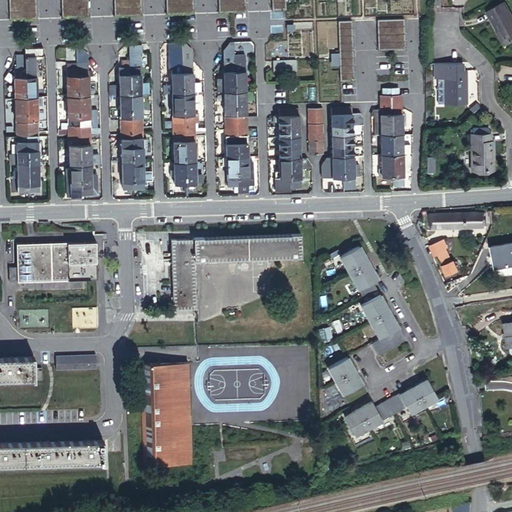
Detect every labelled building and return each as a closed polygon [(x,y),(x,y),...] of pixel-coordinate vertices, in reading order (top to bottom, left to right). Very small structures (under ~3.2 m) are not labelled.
[(33,0),(9,0),(9,17),(34,17),(33,0)] [(86,15),(86,0),(72,0),(72,14),(86,15)] [(139,15),(138,0),(113,0),(113,15),(139,15)] [(191,0),(165,0),(166,12),(191,12),(191,0)] [(243,11),(243,0),(218,0),(218,10),(243,11)] [(271,0),(272,9),(285,9),(284,0),(271,0)] [(511,38),(511,20),(503,2),(484,11),(500,45),(511,38)] [(405,48),(404,19),(377,20),(378,49),(405,48)] [(353,80),(351,21),(338,21),(340,80),(353,80)] [(246,116),(244,61),(242,61),(242,52),(233,52),(232,40),(229,41),(223,49),(224,78),(218,78),(218,90),(224,90),(227,156),(223,156),(223,165),(227,165),(228,186),(239,185),(239,193),(250,192),(250,185),(254,185),(254,174),(249,174),(247,124),(258,124),(257,115),(246,116)] [(193,91),(191,49),(183,42),(167,42),(167,66),(172,66),(172,84),(164,84),(164,92),(172,92),(174,161),(170,162),(170,169),(174,168),(175,182),(203,181),(202,174),(196,174),(194,119),(197,119),(196,110),(194,110),(194,100),(196,100),(196,91),(193,91)] [(142,124),(140,65),(139,65),(138,53),(140,53),(140,44),(127,44),(128,58),(128,65),(121,65),(119,65),(123,187),(144,186),(142,131),(146,131),(146,124),(142,124)] [(88,63),(87,51),(80,45),(66,45),(67,95),(64,95),(65,121),(62,121),(62,127),(60,127),(60,134),(69,134),(70,167),(66,167),(67,196),(82,195),(82,193),(98,193),(97,173),(91,173),(91,162),(98,162),(98,151),(90,152),(90,131),(101,131),(100,126),(98,126),(98,107),(89,107),(88,67),(88,63)] [(35,98),(34,57),(42,56),(42,47),(24,48),(25,70),(23,70),(23,55),(15,55),(15,70),(13,70),(15,135),(10,135),(11,153),(16,153),(17,167),(11,167),(11,174),(17,174),(18,190),(38,189),(37,153),(40,153),(40,141),(36,141),(35,107),(41,106),(41,98),(35,98)] [(297,58),(274,58),(274,68),(297,68),(297,58)] [(468,103),(467,70),(464,70),(463,63),(437,63),(437,78),(438,103),(444,103),(444,104),(468,103)] [(402,142),(401,103),(405,103),(404,93),(402,93),(402,92),(399,92),(399,87),(385,87),(385,93),(381,93),(381,107),(375,107),(371,113),(375,113),(376,133),(382,133),(383,168),(379,168),(380,175),(392,175),(392,183),(403,183),(402,151),(410,151),(410,142),(402,142)] [(473,113),(480,106),(476,103),(470,110),(473,113)] [(362,186),(361,164),(354,164),(353,143),(353,136),(353,133),(352,124),(360,124),(363,124),(363,117),(359,112),(352,113),(351,106),(330,107),(332,156),(332,160),(324,161),(322,165),(322,176),(344,175),(344,187),(362,186)] [(322,153),(321,107),(310,107),(311,154),(322,153)] [(300,155),(299,108),(278,109),(278,113),(274,113),(274,121),(278,121),(280,170),(274,170),(275,191),(290,191),(290,186),(301,186),(301,164),(312,164),(306,154),(300,155)] [(352,124),(353,133),(361,132),(360,124),(352,124)] [(494,153),(494,141),(491,141),(491,133),(489,133),(489,127),(473,127),(473,133),(471,133),(472,171),(491,170),(491,153),(494,153)] [(483,226),(482,214),(432,215),(432,227),(483,226)] [(90,228),(14,229),(14,254),(3,254),(3,269),(91,267),(90,228)] [(293,228),(164,233),(166,307),(189,306),(187,257),(294,253),(293,228)] [(451,261),(446,248),(447,247),(444,240),(430,246),(433,253),(436,252),(446,276),(459,270),(454,259),(451,261)] [(511,241),(491,245),(493,256),(496,255),(500,276),(511,273),(511,241)] [(405,340),(372,281),(377,278),(360,246),(340,257),(366,302),(361,305),(379,338),(371,343),(378,355),(405,340)] [(350,346),(346,338),(341,341),(345,349),(350,346)] [(96,366),(96,353),(56,353),(56,367),(96,366)] [(362,383),(348,357),(328,368),(343,393),(362,383)] [(35,360),(0,359),(0,384),(43,384),(43,375),(35,375),(35,360)] [(185,462),(181,359),(137,361),(141,463),(185,462)] [(356,435),(406,407),(409,414),(437,399),(426,379),(398,394),(398,393),(373,407),(370,401),(345,415),(356,435)] [(438,438),(434,431),(428,434),(431,441),(438,438)] [(107,443),(0,443),(0,467),(107,467),(107,443)]
